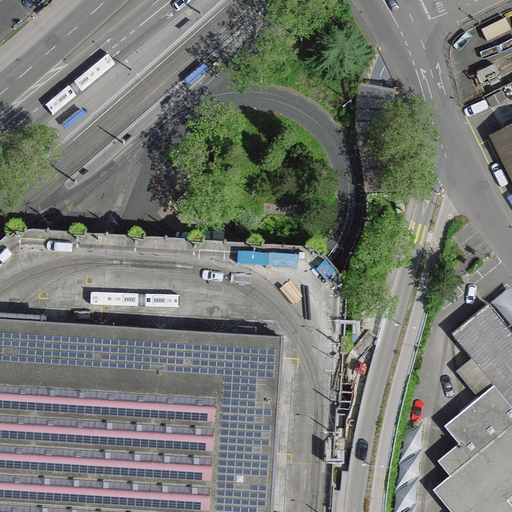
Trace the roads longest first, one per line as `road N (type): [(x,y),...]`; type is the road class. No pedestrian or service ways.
road 1 (residential): [(355,511),(374,396),(443,134)]
road 2 (primary): [(9,109),(83,75),(177,0)]
road 3 (primary): [(108,0),(59,45),(9,109)]
road 4 (residential): [(443,134),(385,0)]
road 5 (residential): [(511,249),(443,134)]
